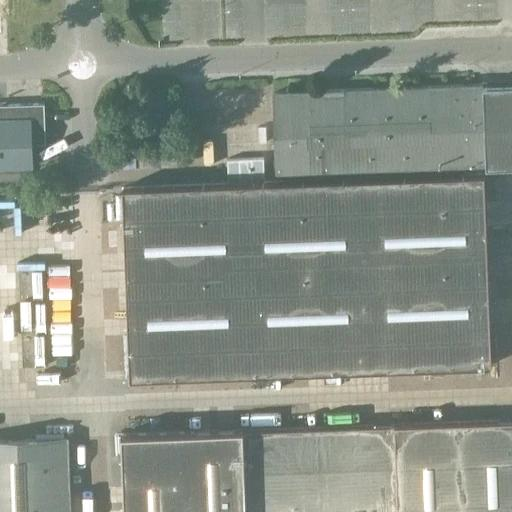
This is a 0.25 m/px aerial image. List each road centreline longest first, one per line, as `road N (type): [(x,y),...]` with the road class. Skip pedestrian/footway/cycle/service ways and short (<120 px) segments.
road 1 (unclassified): [(511,48),(81,65)]
road 2 (unclassified): [(84,187),(81,65)]
